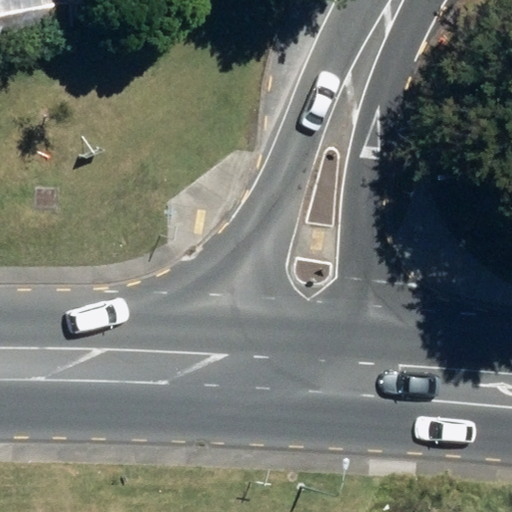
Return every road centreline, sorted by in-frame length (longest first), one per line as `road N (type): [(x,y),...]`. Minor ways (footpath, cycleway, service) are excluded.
road 1 (tertiary): [(199,365),(338,59),(376,0)]
road 2 (tertiary): [(417,0),(383,88),(373,155),(375,378)]
road 3 (secondary): [(0,360),(199,365)]
road 4 (secondary): [(199,365),(375,378)]
road 5 (secondary): [(375,378),(511,390)]
